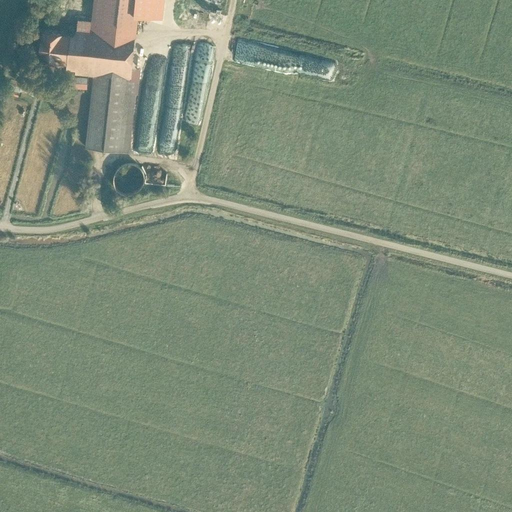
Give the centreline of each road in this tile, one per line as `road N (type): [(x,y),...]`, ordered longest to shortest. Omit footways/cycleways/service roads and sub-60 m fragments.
road 1 (unclassified): [(511,274),(190,191),(49,227),(0,227)]
road 2 (track): [(190,191),(231,0)]
